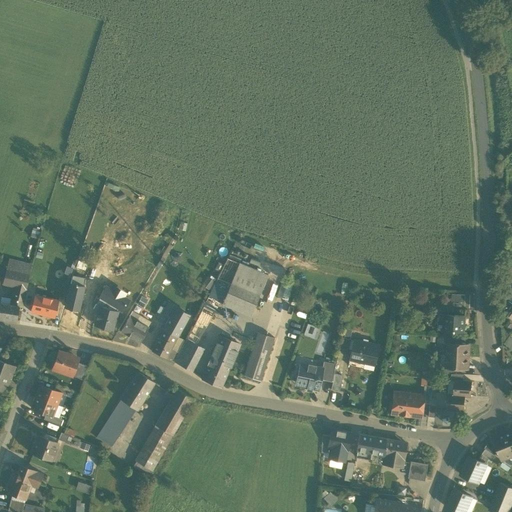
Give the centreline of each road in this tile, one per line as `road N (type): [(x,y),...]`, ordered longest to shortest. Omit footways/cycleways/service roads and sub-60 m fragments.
road 1 (unclassified): [(47,336),(141,356),(238,402),(459,446)]
road 2 (unclassified): [(458,0),(482,117),(489,244),(483,295),(495,384)]
road 3 (residential): [(47,336),(0,452)]
